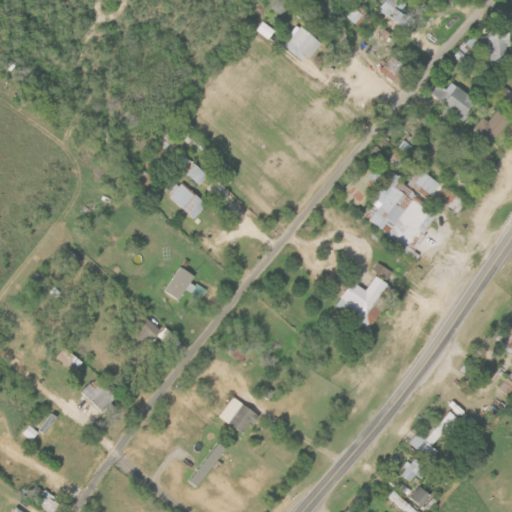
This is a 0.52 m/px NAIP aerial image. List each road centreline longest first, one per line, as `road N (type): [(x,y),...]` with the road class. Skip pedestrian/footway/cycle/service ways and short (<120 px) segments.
road 1 (residential): [(489,1),(114,454)]
road 2 (tertiary): [(511,238),(408,396),(309,511)]
road 3 (residential): [(0,361),(77,411),(114,454)]
